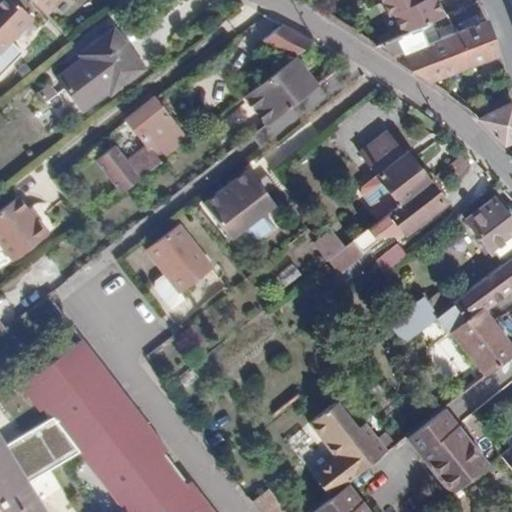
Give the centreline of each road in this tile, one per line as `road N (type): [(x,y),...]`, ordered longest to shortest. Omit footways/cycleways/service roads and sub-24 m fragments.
road 1 (residential): [(268,0),(311,17),(449,109),(511,174)]
road 2 (residential): [(236,511),(72,292)]
